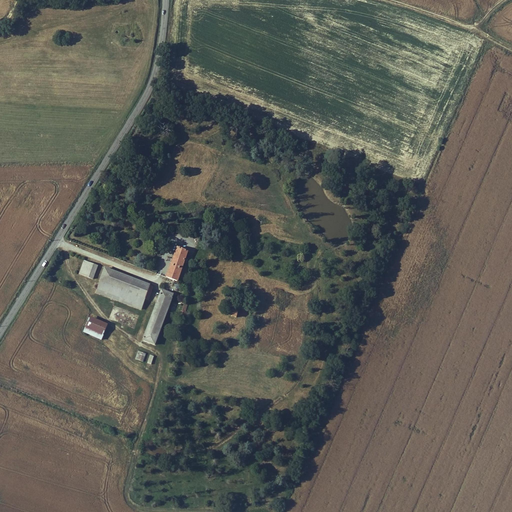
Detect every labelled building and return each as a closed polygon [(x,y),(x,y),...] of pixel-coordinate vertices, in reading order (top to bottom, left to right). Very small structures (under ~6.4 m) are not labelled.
[(166,277),(178,281),(185,263),(187,257),(189,252),(178,247),(166,277)] [(85,261),(80,275),(93,279),(98,266),(85,261)] [(106,269),(97,293),(111,298),(117,300),(142,310),(146,299),(149,300),(154,287),(106,269)] [(174,294),(162,290),(143,340),(155,345),(174,294)] [(109,303),(111,298),(97,293),(95,298),(109,303)] [(140,315),(142,310),(117,300),(115,305),(140,315)] [(102,340),(107,326),(90,319),(85,333),(102,340)] [(146,354),(138,351),(136,359),(143,362),(146,354)]
